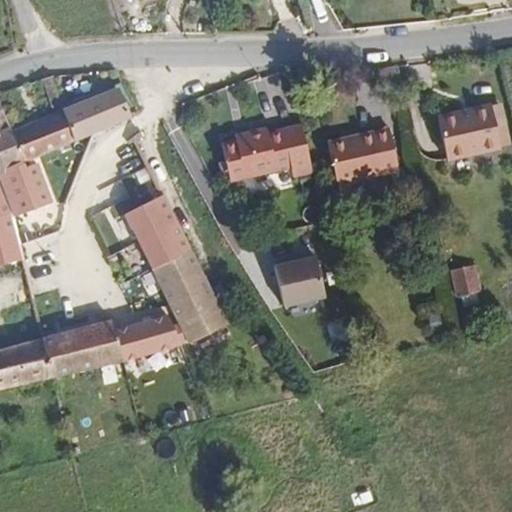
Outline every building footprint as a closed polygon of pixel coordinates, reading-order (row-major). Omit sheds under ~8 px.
[(384,86),(401,84),(397,66),(380,67),(384,86)] [(61,107),(52,84),(41,86),(51,110),(61,107)] [(78,144),(131,124),(135,123),(120,93),(64,114),(78,144)] [(0,174),(26,164),(13,133),(0,101),(0,174)] [(488,111),(439,122),(449,164),(498,153),(488,111)] [(36,161),(78,144),(64,114),(13,133),(26,164),(36,161)] [(250,142),(227,147),(234,181),(299,168),(301,179),(315,176),(306,131),(273,138),(272,131),(249,135),(250,142)] [(389,133),(330,146),(339,188),(398,175),(389,133)] [(59,219),(36,161),(26,164),(0,174),(0,188),(11,216),(18,235),(30,231),(59,219)] [(162,187),(154,171),(141,176),(148,193),(162,187)] [(0,219),(11,216),(0,188),(0,219)] [(188,240),(173,210),(138,228),(152,257),(188,240)] [(32,239),(30,231),(18,235),(20,243),(32,239)] [(188,240),(152,257),(159,272),(156,274),(192,348),(231,328),(188,240)] [(23,251),(31,281),(51,276),(43,246),(23,251)] [(282,306),(327,299),(319,254),(275,261),(282,306)] [(473,269),(449,272),(452,300),(477,297),(473,269)] [(342,312),(328,314),(335,339),(348,337),(342,312)] [(447,313),(436,315),(439,328),(450,326),(447,313)] [(63,380),(183,350),(169,319),(116,332),(114,325),(45,343),(55,382),(63,380)] [(0,393),(55,382),(45,343),(0,354),(0,393)]
